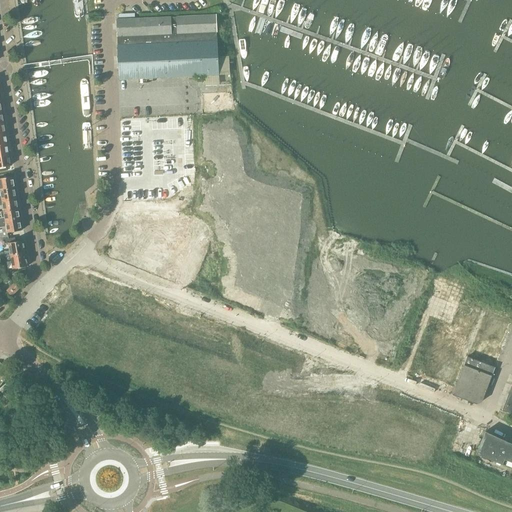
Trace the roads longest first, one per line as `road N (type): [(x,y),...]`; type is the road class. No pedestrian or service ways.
road 1 (residential): [(25,315),(105,354),(264,410),(381,424),(511,472)]
road 2 (unclassified): [(41,295),(72,253),(103,181),(115,180),(107,0)]
road 3 (residential): [(266,401),(283,217),(236,184),(225,105)]
road 4 (secondary): [(436,511),(261,463),(191,463)]
road 5 (residential): [(2,65),(41,295)]
